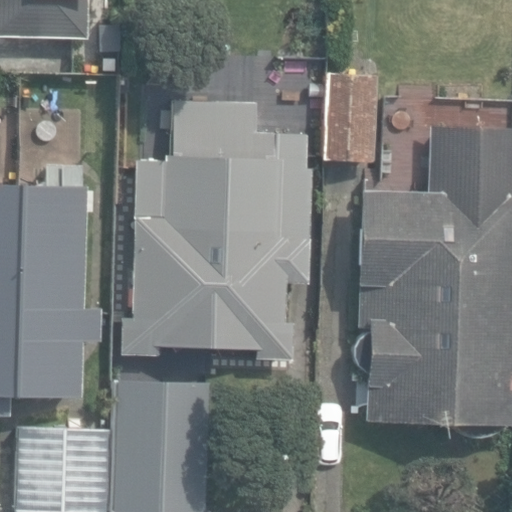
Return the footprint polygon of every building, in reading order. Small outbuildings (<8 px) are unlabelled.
[(0,0),(0,35),(83,38),(84,0),(0,0)] [(373,161),(376,72),(324,71),(322,160),(373,161)] [(252,357),(288,359),(290,319),(284,319),(285,280),(304,281),(308,167),(303,167),(305,133),(254,131),(255,102),(171,99),(169,153),(135,152),(129,316),(118,316),(117,354),(157,355),(157,344),(253,348),(252,357)] [(42,150),(42,119),(17,119),(17,150),(42,150)] [(359,423),(511,424),(511,126),(424,126),(424,186),(354,186),(353,367),(359,367),(359,423)] [(0,415),(6,416),(6,393),(78,395),(79,342),(97,342),(98,307),(81,306),(84,186),(80,186),(81,165),(44,165),(44,186),(0,184),(0,415)] [(146,511),(202,511),(207,381),(113,377),(108,511),(146,511)] [(15,511),(42,511),(107,511),(110,431),(17,427),(15,511)]
